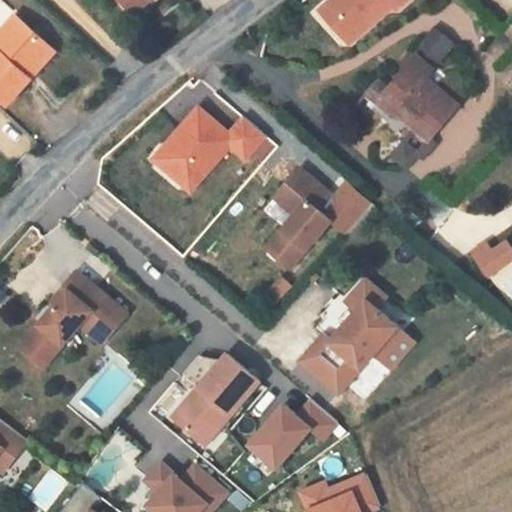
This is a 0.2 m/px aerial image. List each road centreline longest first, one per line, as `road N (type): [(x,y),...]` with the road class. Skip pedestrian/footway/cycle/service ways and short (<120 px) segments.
road 1 (unknown): [(209,28),(439,221),(477,234),(511,224)]
road 2 (unclassified): [(0,224),(68,144),(251,0)]
road 3 (unknown): [(276,361),(171,285),(44,172)]
